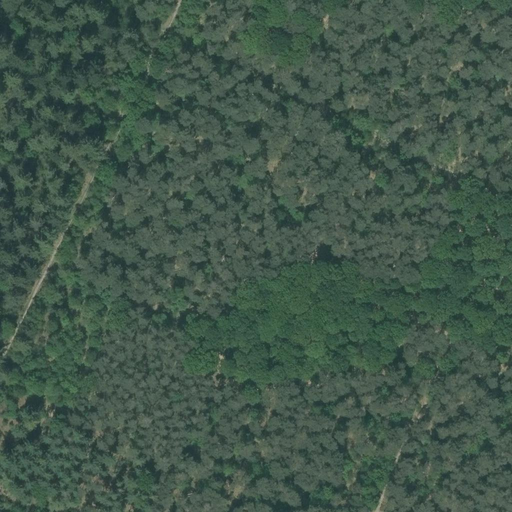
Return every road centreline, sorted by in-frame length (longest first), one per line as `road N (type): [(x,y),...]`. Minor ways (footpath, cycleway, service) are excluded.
road 1 (track): [(54,263),(166,37)]
road 2 (track): [(0,372),(54,263)]
